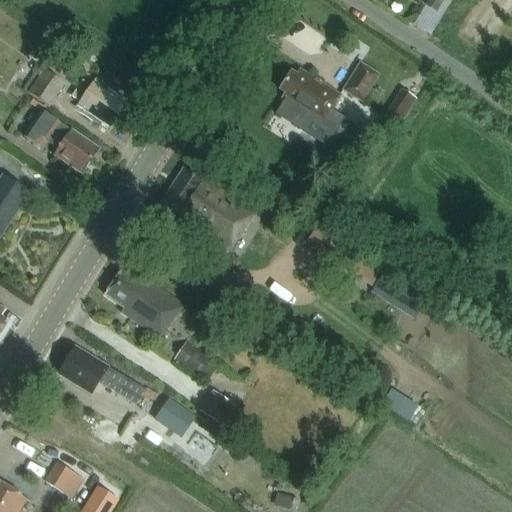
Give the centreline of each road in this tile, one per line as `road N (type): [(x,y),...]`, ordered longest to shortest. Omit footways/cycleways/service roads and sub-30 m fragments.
road 1 (secondary): [(0,400),(247,0)]
road 2 (unclassified): [(511,106),(354,0)]
